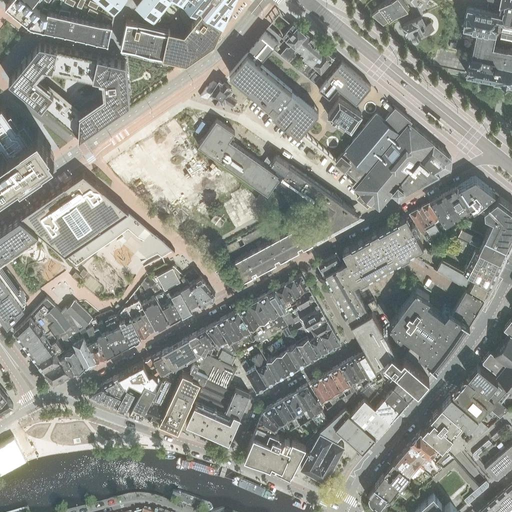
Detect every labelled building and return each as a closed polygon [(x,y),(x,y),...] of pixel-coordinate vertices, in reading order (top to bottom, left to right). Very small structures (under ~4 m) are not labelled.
[(22,0),(9,0),(5,5),(13,12),(22,0)] [(27,0),(22,0),(13,12),(20,18),(32,3),(27,0)] [(123,0),(109,0),(106,5),(114,11),(123,0)] [(142,0),(137,6),(153,19),(168,0),(142,0)] [(198,0),(206,6),(223,20),(231,0),(198,0)] [(374,11),(372,13),(383,22),(396,16),(401,10),(407,8),(405,5),(401,0),(386,0),(378,4),(380,6),(374,11)] [(493,78),(493,79),(504,82),(511,83),(511,0),(487,0),(488,0),(489,1),(489,2),(491,2),(490,4),(490,6),(487,5),(487,6),(492,7),(491,11),(467,6),(466,7),(464,19),(462,26),(476,28),(470,56),(469,58),(466,73),(493,78)] [(32,3),(20,18),(28,24),(35,15),(38,11),(39,9),(32,3)] [(127,19),(121,45),(186,59),(214,40),(223,20),(206,6),(192,22),(194,24),(185,35),(137,24),(137,21),(127,19)] [(38,11),(35,15),(28,24),(30,26),(32,26),(43,29),(44,29),(47,13),(38,11)] [(48,11),(47,13),(44,29),(54,31),(58,13),(48,11)] [(54,31),(65,33),(69,16),(58,13),(54,31)] [(158,13),(154,19),(161,23),(165,17),(158,13)] [(69,16),(65,33),(75,36),(79,18),(69,16)] [(413,21),(402,26),(406,34),(409,33),(411,37),(415,35),(416,37),(417,38),(417,39),(418,39),(419,38),(420,38),(420,37),(420,36),(420,35),(433,29),(430,23),(424,25),(420,16),(412,20),(413,21)] [(75,36),(86,38),(90,20),(79,18),(75,36)] [(90,20),(86,38),(96,40),(100,22),(90,20)] [(96,40),(107,42),(111,25),(100,22),(96,40)] [(287,29),(282,35),(292,43),(289,47),(288,46),(286,46),(280,53),(285,57),(305,33),(296,25),(296,26),(292,22),(287,29)] [(277,39),(278,40),(281,35),(268,24),(251,44),(229,72),(257,95),(275,73),(260,61),(272,46),(271,45),(277,39)] [(314,41),(305,33),(285,57),(289,61),(296,52),(296,50),(295,49),(297,47),(304,53),(314,41)] [(278,46),(281,43),(278,40),(277,39),(271,45),(272,46),(279,53),(282,50),(278,46)] [(125,58),(83,49),(70,46),(56,43),(39,40),(8,78),(78,134),(99,119),(111,110),(129,97),(127,80),(125,58)] [(300,70),(304,73),(324,49),(314,41),(304,53),(302,56),(309,62),(308,64),(306,62),(304,62),(299,68),(300,70)] [(333,57),(324,49),(304,73),(308,76),(314,69),(312,67),(313,65),(322,72),(326,66),(331,69),(338,60),(333,57)] [(294,65),(299,60),(295,57),(290,62),(294,65)] [(356,103),(370,85),(348,66),(348,65),(347,65),(341,60),(341,59),(318,87),(329,96),(337,86),(356,103)] [(275,73),(257,95),(274,109),(292,88),(275,73)] [(315,82),(318,78),(319,76),(315,73),(310,78),(315,82)] [(222,83),(219,81),(217,84),(216,84),(213,81),(206,86),(204,89),(199,96),(207,98),(211,91),(212,92),(211,93),(214,95),(213,96),(214,97),(218,99),(218,100),(219,99),(221,100),(222,101),(223,101),(225,98),(231,102),(234,97),(229,92),(231,89),(227,87),(228,86),(228,85),(224,83),(223,82),(222,83)] [(271,112),(298,134),(318,109),(292,88),(274,109),(271,112)] [(361,113),(339,98),(327,114),(338,122),(339,121),(350,129),(361,113)] [(0,188),(18,176),(19,177),(20,178),(43,162),(42,162),(53,154),(48,148),(50,146),(38,128),(32,131),(24,119),(19,122),(11,109),(8,111),(2,102),(0,103),(0,188)] [(450,166),(451,157),(432,142),(432,141),(409,121),(410,119),(395,106),(384,119),(375,112),(335,160),(357,178),(352,183),(361,191),(357,197),(367,205),(371,200),(379,206),(380,205),(437,173),(450,166)] [(267,193),(273,184),(277,187),(281,190),(282,191),(284,193),(286,195),(287,196),(289,198),(291,200),(292,202),(295,203),(297,204),(299,204),(302,205),(304,206),(317,215),(302,223),(312,242),(362,215),(275,155),(267,166),(229,139),(234,131),(216,119),(198,145),(263,191),(267,193)] [(143,180),(155,174),(143,149),(131,154),(143,180)] [(151,232),(152,231),(83,172),(20,216),(39,232),(76,263),(114,237),(128,228),(143,241),(151,232)] [(458,185),(472,207),(473,209),(494,191),(491,189),(474,176),(458,185)] [(453,218),(462,212),(472,207),(458,185),(448,191),(448,190),(438,196),(439,196),(438,196),(453,218)] [(492,217),(484,234),(508,246),(511,236),(511,204),(499,194),(480,212),(492,217)] [(443,224),(453,218),(438,196),(429,202),(439,217),(441,220),(443,224)] [(439,217),(429,202),(421,206),(431,221),(433,220),(435,223),(441,220),(439,217)] [(441,234),(435,223),(433,220),(431,221),(421,206),(409,213),(429,246),(435,242),(433,240),(441,234)] [(289,211),(281,216),(285,222),(293,218),(289,211)] [(219,217),(215,214),(210,220),(215,224),(219,217)] [(339,260),(322,270),(350,320),(368,310),(353,281),(383,265),(424,245),(421,240),(415,228),(407,214),(406,214),(391,223),(343,249),(348,258),(340,262),(339,260)] [(0,310),(8,321),(25,303),(0,268),(0,258),(39,232),(20,216),(13,221),(0,230),(0,310)] [(224,221),(219,217),(215,224),(220,227),(224,221)] [(278,218),(264,225),(267,231),(281,224),(278,218)] [(302,223),(281,234),(292,253),(312,242),(302,223)] [(449,232),(457,236),(501,259),(508,246),(484,234),(461,223),(449,232)] [(260,227),(239,238),(243,244),(263,233),(260,227)] [(151,232),(143,241),(128,228),(114,237),(142,261),(140,262),(143,267),(173,250),(151,232)] [(266,267),(292,253),(281,234),(255,248),(266,267)] [(452,246),(469,255),(462,269),(489,284),(501,259),(457,236),(452,246)] [(237,240),(225,246),(229,252),(240,246),(237,240)] [(243,279),(266,267),(255,248),(233,260),(243,279)] [(319,265),(322,270),(339,260),(335,253),(320,262),(319,265)] [(467,284),(466,287),(465,286),(465,287),(483,297),(489,284),(462,269),(441,259),(436,268),(467,284)] [(173,265),(152,277),(163,289),(167,287),(169,292),(188,282),(182,272),(181,273),(173,265)] [(75,272),(72,276),(78,281),(81,276),(75,272)] [(293,277),(301,292),(309,287),(301,273),(293,277)] [(150,287),(157,283),(148,275),(144,280),(150,287)] [(200,276),(188,283),(199,304),(213,295),(214,292),(200,276)] [(291,297),(299,293),(301,292),(293,277),(284,283),(291,297)] [(150,287),(144,280),(141,283),(145,290),(150,287)] [(188,283),(170,293),(172,297),(181,313),(199,304),(188,283)] [(288,299),(291,297),(284,283),(275,288),(282,300),(285,307),(291,304),(288,299)] [(299,305),(314,296),(309,287),(301,292),(299,293),(300,295),(295,298),(297,303),(291,306),(292,309),(296,307),(299,305)] [(410,344),(412,346),(435,366),(437,364),(435,362),(448,346),(449,346),(454,339),(453,338),(465,321),(468,323),(469,321),(483,297),(465,287),(451,310),(448,308),(443,314),(425,300),(428,296),(414,287),(392,318),(389,322),(399,336),(403,332),(413,341),(410,344)] [(285,307),(282,300),(275,288),(267,292),(266,292),(275,304),(282,315),(288,312),(285,307)] [(288,326),(285,321),(282,315),(275,304),(266,292),(258,297),(269,316),(273,324),(263,330),(267,337),(282,329),(288,326)] [(13,329),(24,344),(61,311),(46,296),(22,321),(13,329)] [(157,296),(142,304),(146,310),(155,327),(169,320),(161,303),(157,296)] [(300,319),(320,307),(314,296),(299,305),(296,307),(292,309),(293,310),(295,309),(298,315),(285,321),(288,326),(300,319)] [(172,297),(161,303),(169,320),(181,313),(172,297)] [(257,298),(247,303),(258,322),(263,330),(273,324),(269,316),(258,297),(257,297),(257,298)] [(368,301),(372,308),(377,305),(373,298),(368,301)] [(61,311),(24,344),(35,359),(53,348),(56,352),(57,352),(62,349),(56,337),(61,335),(66,331),(68,335),(72,341),(79,337),(76,331),(80,329),(79,329),(83,325),(92,317),(74,299),(62,311),(61,311)] [(131,315),(125,303),(116,313),(117,313),(131,341),(131,340),(140,336),(142,335),(132,317),(131,315)] [(247,303),(236,309),(249,330),(255,338),(257,342),(267,337),(263,330),(258,322),(247,303)] [(310,326),(326,317),(320,307),(300,319),(303,325),(295,329),(298,334),(299,333),(308,329),(311,327),(310,326)] [(255,338),(249,330),(236,309),(226,315),(239,336),(246,332),(250,341),(255,338)] [(142,335),(149,331),(144,321),(138,310),(131,315),(132,317),(142,335)] [(155,327),(146,310),(140,313),(150,330),(155,327)] [(115,349),(116,349),(120,347),(120,346),(121,346),(129,342),(131,341),(117,313),(107,318),(104,320),(106,323),(105,324),(107,329),(106,330),(106,329),(101,321),(97,323),(97,322),(92,324),(97,336),(106,354),(115,349)] [(226,315),(215,321),(227,339),(230,345),(234,350),(239,347),(233,339),(239,336),(226,315)] [(488,351),(481,359),(481,360),(496,372),(495,373),(511,386),(511,316),(503,326),(502,326),(502,327),(502,328),(502,329),(503,329),(504,329),(509,333),(504,339),(502,337),(502,338),(501,338),(497,343),(496,345),(498,346),(493,353),(490,351),(490,350),(490,349),(489,349),(488,349),(488,350),(488,351)] [(92,317),(83,325),(79,329),(80,329),(83,335),(86,341),(96,360),(106,354),(97,336),(92,324),(97,322),(95,317),(93,318),(92,317)] [(319,331),(331,325),(326,317),(310,326),(311,327),(315,334),(319,331)] [(435,366),(412,346),(410,344),(400,355),(393,349),(377,319),(357,331),(366,348),(376,364),(384,359),(397,369),(417,387),(421,382),(435,366)] [(215,321),(204,327),(214,338),(216,340),(218,344),(221,345),(226,348),(230,345),(227,339),(215,321)] [(331,325),(319,331),(328,347),(339,341),(331,325)] [(290,338),(293,336),(288,326),(282,329),(288,339),(290,338)] [(204,327),(195,332),(200,338),(208,344),(216,340),(214,338),(204,327)] [(296,342),(307,360),(317,354),(308,337),(312,335),(308,329),(299,333),(302,338),(296,342)] [(66,331),(61,335),(66,345),(67,344),(70,349),(65,352),(75,370),(85,365),(75,347),(72,341),(68,335),(66,331)] [(308,337),(317,354),(328,347),(319,331),(315,334),(313,336),(312,335),(308,337)] [(204,351),(207,353),(211,344),(214,342),(215,343),(213,344),(217,348),(218,350),(215,356),(231,365),(236,354),(234,350),(230,345),(226,348),(221,345),(218,344),(216,340),(208,344),(200,338),(195,332),(188,336),(176,342),(187,361),(196,356),(204,351)] [(72,341),(75,347),(85,365),(96,360),(86,341),(83,335),(80,337),(79,337),(72,341)] [(286,347),(296,366),(307,360),(296,342),(293,336),(290,338),(293,343),(286,347)] [(176,342),(168,347),(180,365),(187,361),(176,342)] [(266,359),(276,377),(287,371),(276,353),(271,345),(266,347),(271,356),(266,359)] [(168,347),(160,351),(167,364),(172,366),(175,368),(180,365),(168,347)] [(276,353),(287,371),(296,366),(286,347),(276,353)] [(35,359),(44,370),(56,362),(53,358),(57,355),(56,352),(53,348),(35,359)] [(378,369),(376,364),(366,348),(353,356),(366,375),(378,369)] [(160,351),(152,356),(162,372),(164,375),(173,379),(177,368),(175,368),(172,366),(167,364),(160,351)] [(207,374),(204,381),(195,399),(238,417),(248,392),(231,384),(229,383),(236,367),(231,365),(215,356),(207,353),(204,351),(196,356),(199,361),(198,364),(195,368),(207,374)] [(69,373),(75,370),(65,352),(59,356),(57,352),(56,352),(57,355),(59,357),(69,373)] [(255,365),(265,384),(275,378),(260,353),(251,358),(255,365)] [(59,357),(57,355),(53,358),(56,362),(44,370),(51,381),(54,381),(69,373),(59,357)] [(162,372),(152,356),(143,360),(150,370),(151,369),(153,371),(154,371),(156,374),(159,371),(160,374),(164,375),(162,372)] [(362,387),(358,379),(366,375),(353,356),(339,364),(350,382),(356,393),(357,392),(362,387)] [(122,380),(126,386),(127,384),(130,378),(132,380),(131,380),(135,382),(139,384),(142,385),(144,380),(146,381),(158,386),(161,380),(156,374),(154,371),(153,371),(151,369),(150,370),(143,360),(118,374),(122,380)] [(240,363),(256,390),(265,384),(255,365),(249,368),(245,360),(240,363)] [(198,364),(193,362),(190,369),(194,371),(192,375),(204,381),(207,374),(195,368),(198,364)] [(345,396),(348,402),(357,395),(356,393),(350,382),(339,364),(329,370),(340,389),(347,385),(351,392),(345,396)] [(379,369),(382,374),(386,369),(387,370),(390,367),(389,366),(390,365),(389,364),(379,369)] [(510,391),(477,364),(468,375),(501,403),(510,391)] [(388,380),(392,384),(407,398),(408,397),(417,387),(397,369),(388,380)] [(319,376),(330,395),(339,410),(345,406),(348,402),(345,396),(339,399),(335,392),(340,389),(329,370),(319,376)] [(182,371),(160,420),(179,428),(184,415),(185,413),(188,415),(195,399),(192,398),(200,379),(192,376),(192,375),(182,371)] [(89,393),(112,403),(115,404),(126,386),(122,380),(118,374),(112,377),(100,384),(89,389),(89,393)] [(129,410),(140,414),(141,414),(148,399),(161,405),(173,379),(164,375),(161,380),(158,386),(146,381),(144,380),(142,385),(129,410)] [(507,409),(501,403),(468,375),(465,379),(464,379),(464,380),(464,381),(460,385),(459,385),(458,386),(458,387),(455,391),(454,391),(454,392),(454,391),(453,392),(453,393),(479,416),(486,409),(488,410),(489,409),(499,417),(507,409)] [(339,410),(330,395),(319,376),(310,381),(321,400),(328,396),(332,405),(326,409),(331,418),(339,410)] [(378,408),(377,408),(389,418),(398,408),(383,395),(368,381),(362,387),(357,392),(378,408)] [(328,420),(307,385),(306,383),(293,391),(303,409),(304,412),(307,410),(319,428),(328,420)] [(115,404),(127,409),(137,389),(127,384),(126,386),(115,404)] [(407,398),(392,384),(383,395),(398,408),(407,398)] [(304,412),(303,409),(293,391),(283,397),(293,415),(298,423),(300,421),(295,414),(300,411),(301,414),(304,412)] [(375,435),(389,418),(377,408),(378,408),(357,392),(356,393),(357,395),(348,402),(345,406),(349,410),(348,411),(367,428),(375,435)] [(450,394),(441,405),(461,422),(465,427),(468,429),(476,436),(481,432),(488,427),(478,418),(450,394)] [(7,396),(0,401),(0,402),(5,409),(13,404),(7,396)] [(298,423),(293,415),(283,397),(273,402),(284,420),(289,417),(295,425),(298,423)] [(166,407),(161,405),(148,399),(141,414),(158,421),(166,407)] [(187,421),(228,439),(238,417),(195,399),(188,415),(187,416),(189,416),(187,421)] [(284,421),(284,420),(273,402),(263,408),(277,425),(278,424),(278,425),(281,423),(286,430),(289,427),(284,421)] [(426,425),(422,429),(424,431),(441,447),(446,442),(452,435),(457,439),(465,427),(461,422),(441,405),(426,425)] [(362,450),(375,435),(367,428),(348,411),(349,410),(345,406),(339,410),(331,418),(328,420),(319,428),(318,429),(320,431),(300,466),(324,479),(343,444),(336,440),(342,432),(362,450)] [(278,425),(278,424),(277,425),(263,408),(257,423),(275,431),(283,435),(285,431),(276,427),(277,425),(278,425)] [(275,431),(257,423),(252,435),(246,450),(270,460),(292,471),(305,444),(283,435),(275,431)] [(506,423),(491,437),(494,440),(507,429),(509,431),(511,429),(507,424),(506,423)] [(442,466),(438,463),(445,455),(443,453),(445,451),(441,447),(424,431),(422,429),(421,430),(420,429),(411,440),(441,467),(442,466)] [(491,443),(488,439),(472,452),(472,455),(476,459),(479,456),(478,454),(491,443)] [(402,450),(432,475),(441,467),(411,440),(402,450)] [(0,463),(1,467),(18,457),(11,445),(0,450),(0,463)] [(510,466),(511,464),(511,450),(508,446),(499,453),(510,466)] [(392,461),(408,473),(421,484),(432,475),(402,450),(393,461),(392,461)] [(502,473),(510,466),(499,453),(491,460),(502,473)] [(180,455),(178,462),(201,469),(204,462),(180,455)] [(473,490),(478,486),(453,458),(431,477),(435,482),(453,466),(473,490)] [(491,460),(485,466),(495,477),(497,477),(502,473),(491,460)] [(386,474),(399,484),(408,473),(392,461),(385,471),(387,472),(386,474)] [(226,472),(222,481),(247,491),(250,482),(226,472)] [(386,474),(383,472),(373,485),(387,495),(389,497),(395,490),(407,500),(412,494),(399,484),(386,474)] [(511,479),(474,511),(504,511),(511,505),(511,479)] [(488,483),(485,480),(463,499),(467,504),(488,486),(488,483)] [(148,481),(145,490),(187,503),(190,495),(148,481)] [(389,497),(387,495),(373,485),(368,493),(367,493),(367,494),(368,496),(368,497),(369,498),(369,499),(370,500),(371,501),(372,502),(373,503),(373,502),(378,506),(379,505),(384,509),(387,504),(386,504),(388,500),(390,501),(388,503),(392,506),(395,502),(389,497)] [(455,511),(457,510),(449,502),(441,509),(438,505),(441,503),(432,493),(411,511),(455,511)]
